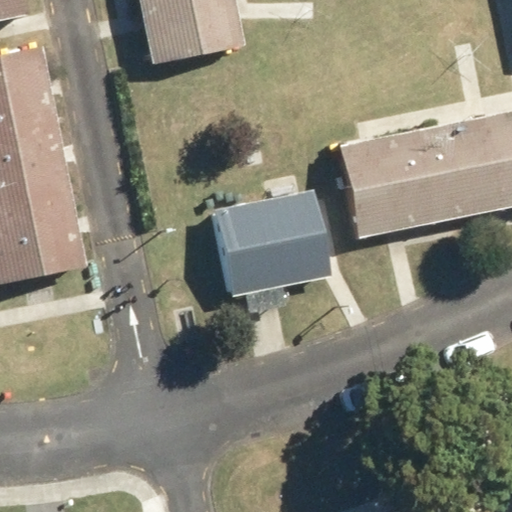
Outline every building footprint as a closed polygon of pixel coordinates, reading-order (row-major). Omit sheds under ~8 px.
[(10,0),(0,0),(0,20),(14,18),(10,0)] [(225,0),(132,0),(144,60),(234,42),(225,0)] [(30,45),(0,51),(0,282),(76,267),(30,45)] [(511,111),(328,148),(347,239),(511,206),(511,111)] [(305,186),(207,206),(226,295),(324,274),(305,186)]
